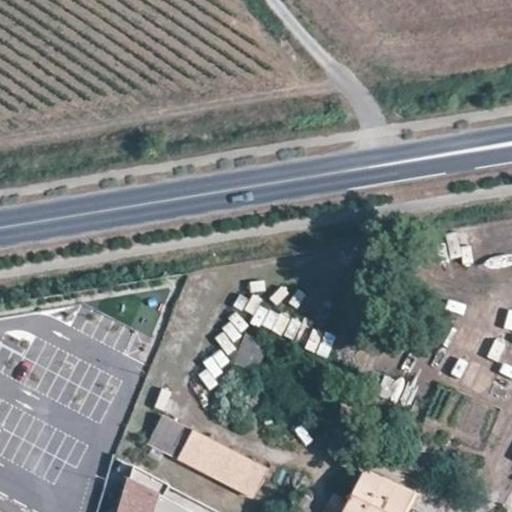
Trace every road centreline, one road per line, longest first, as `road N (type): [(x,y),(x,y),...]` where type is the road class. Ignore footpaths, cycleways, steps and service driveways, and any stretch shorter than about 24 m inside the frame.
road 1 (primary): [(0,225),(398,160)]
road 2 (unclassified): [(398,160),(356,85),(280,0)]
